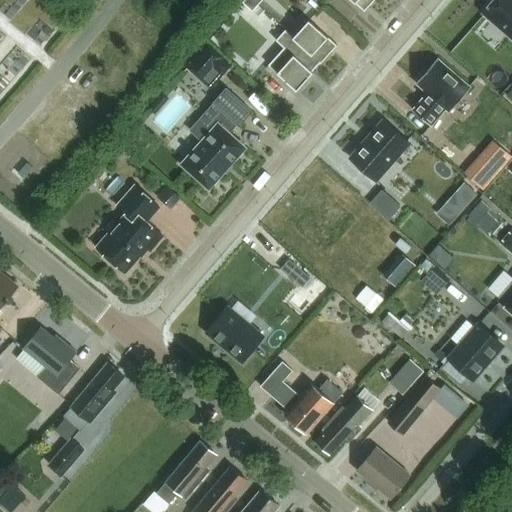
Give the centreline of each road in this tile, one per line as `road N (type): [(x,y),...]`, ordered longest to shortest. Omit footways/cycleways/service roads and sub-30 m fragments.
road 1 (residential): [(435,0),(139,342)]
road 2 (tertiary): [(350,511),(139,342)]
road 3 (tertiary): [(139,342),(0,226)]
road 4 (residential): [(414,511),(511,399)]
